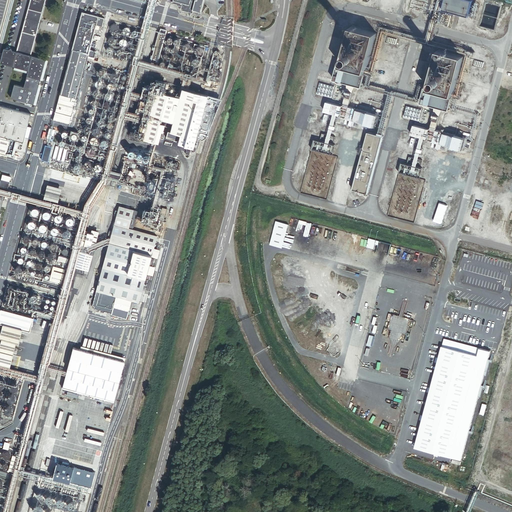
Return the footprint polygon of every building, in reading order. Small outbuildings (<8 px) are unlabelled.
[(41,80),(47,60),(31,56),(45,0),(31,0),(14,67),(29,71),(25,87),(15,85),(12,98),(35,105),(40,84),(39,84),(41,80)] [(202,13),(205,0),(174,0),(173,4),(182,6),(181,10),(192,13),(193,11),(202,13)] [(381,27),(365,88),(389,94),(378,134),(383,136),(393,95),(417,101),(421,87),(424,88),(425,87),(419,86),(416,98),(369,85),(384,32),(467,54),(452,111),(476,117),(470,139),(473,140),(480,115),(457,109),(472,52),(431,41),(442,0),(437,0),(427,40),(381,27)] [(470,2),(464,0),(446,0),(445,8),(467,14),(470,2)] [(105,18),(82,13),(54,122),(70,126),(88,56),(95,57),(96,52),(90,50),(91,47),(96,48),(96,45),(99,45),(101,35),(95,33),(96,30),(100,31),(101,26),(103,27),(105,18)] [(452,15),(443,13),(440,23),(449,26),(452,15)] [(362,87),(376,34),(352,27),(341,65),(338,64),(334,80),(362,87)] [(157,68),(167,30),(161,29),(160,33),(158,34),(150,67),(157,68)] [(220,58),(223,46),(217,44),(214,56),(220,58)] [(448,109),(462,57),(438,50),(428,88),(425,87),(424,88),(421,102),(448,109)] [(335,87),(319,83),(316,94),(332,98),(335,87)] [(335,85),(335,87),(332,98),(331,100),(338,101),(342,87),(335,85)] [(207,137),(222,99),(218,98),(183,89),(180,97),(150,90),(147,102),(141,100),(139,110),(144,111),(138,138),(159,142),(161,132),(164,132),(165,125),(161,124),(162,120),(174,122),(171,133),(181,135),(179,144),(195,148),(197,139),(201,140),(203,140),(206,138),(207,137)] [(24,142),(32,114),(0,105),(0,153),(14,158),(19,141),(24,142)] [(353,108),(342,105),(339,115),(350,118),(350,119),(359,122),(361,119),(368,121),(369,115),(362,113),(363,110),(353,107),(353,108)] [(422,110),(406,106),(404,117),(419,121),(422,110)] [(422,109),(422,110),(419,121),(418,123),(425,125),(429,110),(422,109)] [(429,129),(413,125),(411,134),(426,138),(427,137),(428,131),(429,129)] [(439,143),(442,132),(436,130),(433,141),(439,143)] [(367,194),(383,136),(378,134),(368,132),(352,190),(367,194)] [(455,136),(443,133),(441,142),(452,146),(452,147),(461,149),(462,146),(469,148),(471,142),(463,140),(464,137),(455,135),(455,136)] [(0,186),(0,199),(6,201),(10,182),(8,181),(9,177),(3,175),(0,186)] [(59,203),(62,189),(48,185),(45,199),(59,203)] [(154,248),(157,236),(134,230),(138,212),(120,208),(104,268),(146,279),(154,251),(154,248)] [(163,226),(167,209),(163,208),(159,225),(163,226)] [(289,225),(276,221),(269,245),(282,248),(289,225)] [(96,245),(100,232),(97,231),(93,230),(92,233),(88,232),(88,231),(86,231),(82,247),(83,247),(90,249),(91,246),(92,247),(93,244),(94,244),(96,245)] [(90,271),(94,255),(91,254),(82,252),(81,251),(76,267),(78,268),(87,270),(90,271)] [(69,267),(71,259),(60,256),(58,261),(64,262),(63,266),(69,267)] [(64,284),(68,270),(54,266),(50,281),(64,284)] [(140,303),(146,279),(104,268),(103,268),(97,292),(132,301),(133,301),(138,303),(140,303)] [(61,292),(62,289),(40,283),(39,286),(61,292)] [(114,308),(129,312),(132,301),(97,292),(93,308),(95,308),(94,309),(98,310),(98,312),(105,313),(105,312),(112,314),(114,308)] [(31,332),(34,318),(2,310),(0,315),(0,323),(4,325),(23,330),(31,332)] [(20,343),(23,330),(4,325),(1,338),(3,339),(17,343),(20,343)] [(0,351),(14,355),(17,343),(3,339),(0,349),(0,351)] [(415,448),(461,461),(490,351),(444,339),(415,448)] [(63,389),(114,402),(125,362),(73,348),(63,389)] [(10,471),(15,472),(19,457),(14,455),(10,471)]
